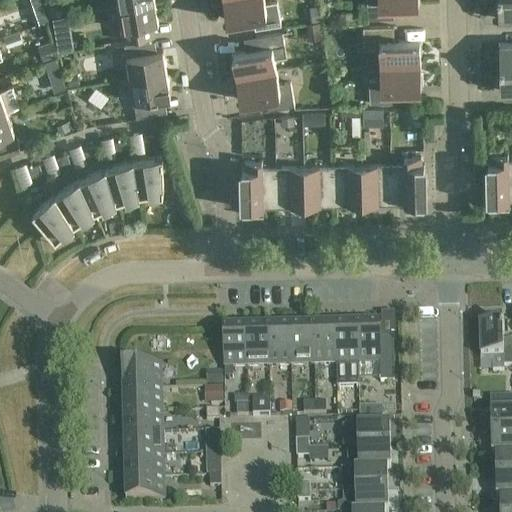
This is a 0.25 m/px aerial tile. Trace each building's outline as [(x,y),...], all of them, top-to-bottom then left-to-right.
[(155,0),(118,7),(124,40),(155,35),(153,23),(159,22),(155,0)] [(264,0),(224,0),(225,6),(224,6),(226,20),(253,15),(255,30),(281,25),(277,2),(265,4),(264,0)] [(366,0),(367,19),(394,18),(393,3),(420,3),(420,0),(366,0)] [(511,0),(498,0),(499,5),(497,5),(498,19),(511,19),(511,0)] [(380,50),(381,65),(421,64),(420,54),(422,54),(421,40),(394,41),(394,26),(363,27),(363,51),(380,50)] [(235,67),(237,77),(276,70),(273,47),(284,45),(282,33),(256,37),(258,49),(232,54),(234,67),(235,67)] [(124,45),(130,79),(167,73),(164,51),(151,53),(149,41),(124,45)] [(500,58),(501,67),(511,67),(511,43),(498,44),(499,58),(500,58)] [(421,64),(381,65),(381,80),(369,80),(370,104),(396,103),(396,88),(423,87),(422,73),(421,73),(421,64)] [(511,67),(501,67),(501,77),(499,77),(500,91),(511,90),(511,67)] [(276,70),(237,77),(239,86),(237,86),(239,100),(266,96),(269,110),(295,106),(291,82),(279,84),(276,70)] [(167,73),(130,79),(137,118),(162,114),(159,96),(171,94),(167,73)] [(8,112),(0,114),(0,150),(19,144),(8,112)] [(132,130),(133,150),(145,149),(144,129),(132,130)] [(101,134),(104,154),(117,153),(115,133),(101,134)] [(71,144),(75,162),(88,158),(83,141),(71,144)] [(44,154),(50,173),(62,169),(57,150),(44,154)] [(488,162),(489,182),(511,181),(511,161),(508,161),(508,154),(491,155),(491,162),(488,162)] [(155,156),(134,160),(139,194),(163,191),(164,191),(163,156),(162,155),(155,156)] [(393,164),(394,185),(425,184),(424,164),(421,164),(421,156),(404,157),(404,164),(393,164)] [(16,164),(23,183),(35,178),(28,159),(16,164)] [(126,162),(106,168),(116,201),(139,194),(134,160),(126,162)] [(242,168),(243,188),(274,188),(273,167),(262,168),(262,160),(245,161),(245,168),(242,168)] [(363,165),(364,205),(394,204),(394,185),(393,164),(363,165)] [(363,165),(333,166),(334,206),(364,205),(363,165)] [(333,166),(303,167),(304,207),(334,206),(333,166)] [(273,167),(274,188),(274,207),(304,207),(303,167),(273,167)] [(99,171),(80,179),(95,211),(116,201),(106,168),(99,171)] [(73,183),(55,195),(74,224),(94,212),(95,211),(80,179),(73,183)] [(511,181),(489,182),(489,202),(492,202),(492,209),(509,209),(509,201),(511,201),(511,181)] [(425,184),(394,185),(394,204),(405,204),(405,211),(422,211),(422,204),(425,204),(425,184)] [(274,188),(243,188),(243,208),(246,208),(247,215),(264,215),(263,208),(274,207),(274,188)] [(74,224),(55,195),(49,199),(33,213),(56,240),(74,224)] [(502,317),(480,317),(481,358),(492,358),(492,372),(503,372),(503,367),(511,366),(511,341),(503,341),(502,317)] [(380,324),(357,325),(358,364),(359,364),(380,364),(380,383),(395,382),(394,338),(380,338),(380,324)] [(335,326),(336,365),(337,388),(360,387),(359,364),(358,364),(357,325),(335,326)] [(292,366),(314,366),(313,326),(291,327),(292,366)] [(314,366),(336,365),(335,326),(313,326),(314,366)] [(247,367),(269,367),(268,327),(246,328),(247,367)] [(269,367),(292,366),(291,327),(268,327),(269,367)] [(224,368),(247,367),(246,328),(223,329),(224,368)] [(122,367),(123,390),(162,388),(162,366),(122,367)] [(195,388),(195,404),(218,402),(217,387),(195,388)] [(123,390),(123,412),(163,411),(162,388),(123,390)] [(315,414),(315,403),(304,403),(304,414),(315,414)] [(326,403),(315,403),(315,414),(326,414),(326,403)] [(237,405),(237,416),(249,416),(248,405),(237,405)] [(371,407),(371,419),(383,418),(382,407),(371,407)] [(490,411),(491,434),(511,433),(511,410),(508,411),(490,411)] [(123,412),(124,434),(163,433),(163,411),(123,412)] [(207,421),(219,421),(220,411),(207,411),(207,421)] [(302,420),(303,440),(335,439),(334,419),(302,420)] [(357,437),(358,448),(391,447),(390,425),(342,426),(343,436),(357,437)] [(124,434),(125,456),(164,455),(163,433),(124,434)] [(492,456),(495,456),(495,455),(511,454),(511,433),(491,434),(492,456)] [(296,441),(297,449),(309,449),(309,440),(296,441)] [(355,469),(388,469),(391,469),(391,447),(358,448),(347,448),(348,469),(355,469)] [(309,449),(297,449),(297,458),(310,458),(309,449)] [(511,454),(495,455),(495,456),(496,476),(511,476),(511,454)] [(125,456),(125,478),(165,477),(164,455),(125,456)] [(355,469),(355,490),(355,491),(388,490),(388,469),(355,469)] [(192,489),(190,475),(175,477),(177,492),(192,489)] [(210,476),(210,487),(221,487),(221,476),(210,476)] [(496,499),(500,499),(500,498),(511,497),(511,476),(496,476),(496,499)] [(165,477),(125,478),(126,501),(165,500),(165,477)] [(298,484),(298,493),(310,492),(310,484),(298,484)] [(381,511),(385,511),(388,511),(388,490),(355,491),(355,490),(344,491),(344,503),(338,505),(338,511),(381,511)] [(310,492),(298,493),(298,501),(311,501),(310,492)] [(500,499),(500,511),(511,511),(511,497),(500,498),(500,499)]
